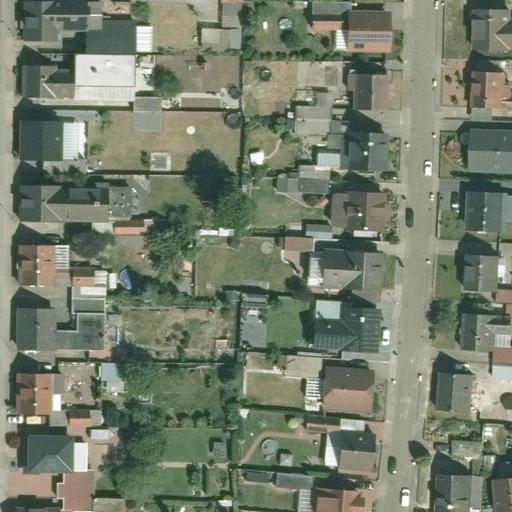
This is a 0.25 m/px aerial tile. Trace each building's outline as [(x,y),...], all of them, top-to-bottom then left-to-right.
[(384,58),(385,12),(339,12),(339,0),(317,0),(317,32),(361,33),(361,58),(384,58)] [(23,64),(23,101),(135,102),(135,24),(99,24),(100,5),(25,4),(24,40),(55,41),(55,64),(23,64)] [(494,20),(467,19),(466,67),(493,68),(493,49),(511,49),(511,29),(494,30),(494,20)] [(240,50),(240,29),(200,29),(200,50),(240,50)] [(388,76),(341,76),(341,110),(388,110),(388,76)] [(511,96),(485,97),(485,80),(467,80),(467,114),(511,113),(511,96)] [(293,106),(293,135),(329,135),(329,93),(308,93),(308,106),(293,106)] [(64,157),(64,126),(20,126),(20,157),(64,157)] [(511,131),(467,132),(467,163),(511,162),(511,131)] [(386,141),(326,141),(326,175),(386,175),(386,141)] [(120,188),(26,188),(26,222),(100,223),(100,238),(120,238),(120,188)] [(507,197),(478,195),(475,232),(505,234),(507,197)] [(383,197),(322,197),(321,235),(383,236),(383,197)] [(310,249),(310,238),(282,238),(282,249),(310,249)] [(105,269),(53,269),(53,249),(23,249),(23,290),(87,290),(87,332),(51,332),(51,308),(22,308),(22,354),(105,354),(105,269)] [(381,258),(305,257),(304,297),(380,299),(381,258)] [(503,259),(473,259),(473,298),(503,298),(503,259)] [(240,297),(239,323),(265,323),(266,298),(240,297)] [(350,313),(349,333),(305,330),(304,352),(379,356),(382,315),(350,313)] [(501,356),(501,317),(469,317),(469,356),(501,356)] [(308,365),(319,366),(319,357),(284,356),(284,377),(307,377),(308,365)] [(99,364),(99,383),(124,383),(124,364),(99,364)] [(478,418),(478,371),(441,371),(441,418),(478,418)] [(365,373),(316,373),(316,406),(365,406),(365,373)] [(53,417),(52,374),(18,374),(19,418),(53,417)] [(94,421),(67,421),(67,440),(109,440),(109,431),(94,431),(94,421)] [(495,437),(439,437),(439,461),(495,461),(495,437)] [(366,441),(322,439),(321,473),(365,474),(366,441)] [(54,479),(54,441),(10,441),(10,479),(54,479)] [(91,511),(91,475),(62,476),(62,511),(91,511)] [(473,511),(474,476),(438,476),(438,511),(473,511)] [(511,511),(511,479),(501,480),(500,511),(511,511)] [(359,492),(316,490),(314,511),(361,511),(362,497),(359,496),(359,492)]
